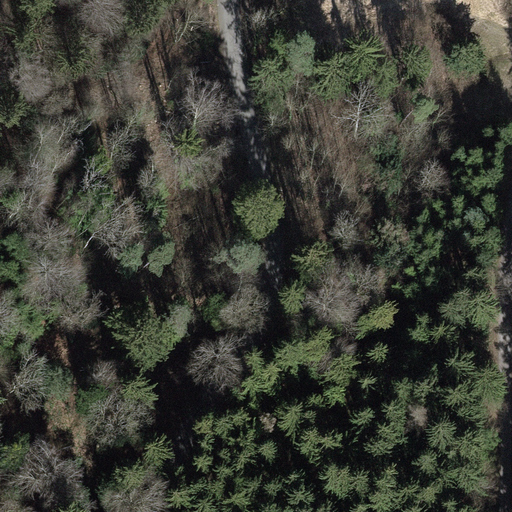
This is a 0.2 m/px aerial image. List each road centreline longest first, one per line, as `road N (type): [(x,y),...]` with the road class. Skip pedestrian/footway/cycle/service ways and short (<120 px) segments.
road 1 (unclassified): [(147,511),(190,420),(254,334),(277,257),(228,51),(227,0)]
road 2 (track): [(502,511),(503,263),(511,206)]
